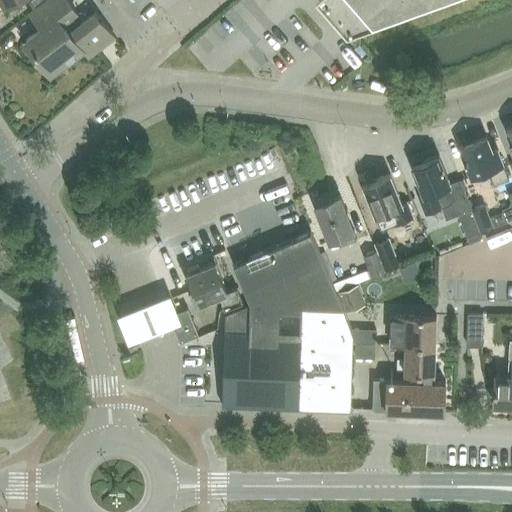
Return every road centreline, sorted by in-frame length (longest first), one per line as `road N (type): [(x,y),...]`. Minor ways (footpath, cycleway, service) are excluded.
road 1 (unclassified): [(22,185),(174,95),(389,118),(464,107),(511,89)]
road 2 (residential): [(71,264),(290,177)]
road 3 (unclassified): [(511,436),(377,433),(377,487)]
road 4 (secondary): [(110,425),(71,264)]
road 5 (primary): [(377,487),(232,486)]
